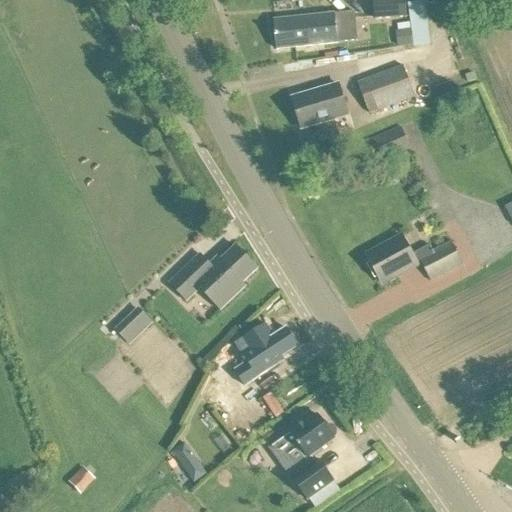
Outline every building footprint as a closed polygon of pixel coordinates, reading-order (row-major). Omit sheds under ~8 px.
[(405,0),(387,0),(373,1),(375,21),(407,19),(405,0)] [(354,14),(273,22),(276,51),(358,43),(354,14)] [(404,68),(358,85),(371,117),(416,99),(404,68)] [(349,119),(340,88),(294,101),(303,132),(317,128),(321,144),(339,139),(334,123),(349,119)] [(357,147),(364,165),(409,146),(401,129),(357,147)] [(404,239),(368,258),(383,286),(422,265),(432,283),(463,267),(452,245),(433,255),(430,250),(414,258),(404,239)] [(242,284),(258,268),(235,245),(220,259),(216,255),(208,263),(200,254),(169,284),(187,302),(201,289),(221,309),(244,286),(242,284)] [(117,335),(130,349),(153,327),(141,313),(117,335)] [(268,338),(245,353),(251,364),(238,372),(246,386),(284,364),(280,358),(297,347),(287,330),(270,341),(268,338)] [(307,460),(335,440),(334,439),(335,438),(336,437),(337,435),(337,434),(338,432),(337,431),(337,430),(336,429),(335,428),(334,427),(332,426),(330,426),(328,427),(327,427),(326,428),(318,417),(290,437),(292,438),(274,452),(281,462),(299,449),(307,460)] [(335,482),(319,461),(294,480),(309,501),(335,482)] [(96,484),(84,471),(69,486),(81,498),(96,484)]
